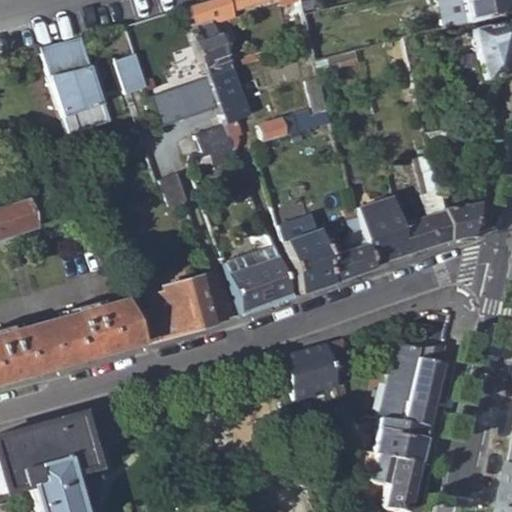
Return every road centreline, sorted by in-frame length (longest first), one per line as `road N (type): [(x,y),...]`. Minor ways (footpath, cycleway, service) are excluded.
road 1 (residential): [(300,323),(0,413)]
road 2 (primary): [(508,249),(448,511)]
road 3 (residential): [(508,249),(488,266),(300,323)]
road 4 (residential): [(233,149),(300,323)]
